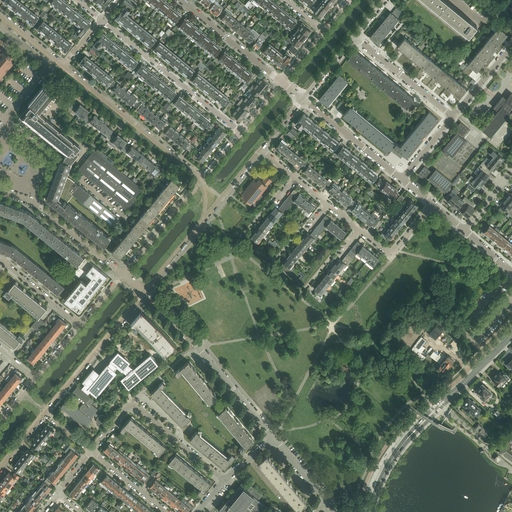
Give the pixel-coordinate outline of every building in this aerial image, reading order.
[(17,0),(13,0),(8,7),(11,9),(12,8),(14,10),(20,2),(17,0)] [(63,0),(60,0),(55,7),(59,10),(65,3),(64,1),(64,0),(63,0)] [(103,8),(109,0),(102,0),(98,6),(101,8),(103,8)] [(155,0),(152,4),(156,8),(163,0),(162,0),(155,0)] [(164,2),(163,0),(156,8),(161,12),(168,3),(165,0),(164,2)] [(264,0),(260,5),(265,8),(271,1),(270,0),(264,0)] [(333,4),(328,0),(322,0),(321,2),(328,8),(329,7),(330,8),(333,4)] [(469,21),(448,4),(443,0),(420,0),(464,35),(465,33),(468,35),(476,25),(470,20),(469,21)] [(272,2),(271,1),(265,8),(269,12),(276,3),(273,1),(272,2)] [(20,2),(14,10),(15,11),(15,12),(18,14),(24,6),(20,2)] [(213,13),(218,7),(220,5),(216,2),(210,10),(213,13)] [(328,8),(321,2),(317,7),(325,14),(328,11),(327,10),(328,8)] [(67,4),(65,3),(59,10),(63,14),(70,5),(67,3),(67,4)] [(168,3),(161,12),(165,16),(172,8),(170,7),(171,6),(168,3)] [(279,5),(276,3),(269,12),(273,15),(280,8),(278,6),(279,5)] [(70,5),(63,14),(68,17),(74,10),(72,8),(73,7),(70,5)] [(217,16),(223,8),(220,5),(218,7),(213,13),(217,16)] [(24,6),(18,14),(21,17),(22,16),(23,17),(29,10),(24,6)] [(325,14),(317,7),(313,12),(321,18),(322,16),(323,17),(325,14)] [(116,20),(119,23),(126,15),(129,11),(125,8),(116,19),(116,20)] [(173,9),(172,8),(165,16),(170,19),(177,10),(174,8),(173,9)] [(281,9),(280,8),(273,15),(277,19),(284,10),(281,8),(281,9)] [(396,8),(392,13),(397,18),(402,12),(396,8)] [(226,23),(231,16),(232,15),(225,9),(220,15),(222,17),(221,19),(223,20),(225,22),(226,23)] [(29,10),(23,17),(25,18),(24,19),(27,22),(34,14),(29,10)] [(75,11),(74,10),(68,17),(72,21),(79,12),(76,10),(75,11)] [(173,26),(181,15),(179,14),(180,13),(177,10),(170,19),(168,22),(173,26)] [(287,12),(284,10),(277,19),(282,22),(288,15),(286,13),(287,12)] [(79,12),(72,21),(76,24),(82,16),(81,15),(81,14),(79,12)] [(378,44),(395,24),(399,19),(397,18),(392,13),(391,12),(370,38),(373,40),(372,41),(375,44),(376,43),(378,44)] [(34,14),(27,22),(30,25),(31,24),(33,25),(39,18),(34,14)] [(126,15),(119,23),(122,25),(123,25),(124,26),(131,18),(126,15)] [(289,16),(288,15),(282,22),(286,26),(293,17),(290,15),(289,16)] [(84,18),(82,16),(76,24),(80,27),(87,19),(84,17),(84,18)] [(231,16),(226,23),(228,24),(227,24),(229,26),(230,26),(231,27),(236,20),(231,16)] [(296,19),(293,17),(286,26),(290,29),(296,21),(295,20),(296,19)] [(131,18),(124,26),(126,27),(125,28),(128,30),(135,21),(131,18)] [(87,19),(80,27),(76,32),(80,35),(91,23),(90,22),(87,19)] [(178,27),(183,30),(190,21),(187,19),(186,20),(185,19),(178,27)] [(236,31),(241,24),(236,20),(231,27),(232,28),(234,30),(236,31)] [(38,31),(42,34),(48,25),(43,21),(37,29),(39,30),(38,31)] [(135,21),(128,30),(131,32),(131,31),(133,33),(139,25),(135,21)] [(190,21),(183,30),(187,34),(194,26),(192,25),(193,24),(190,21)] [(240,35),(246,28),(243,26),(245,24),(243,22),(241,24),(236,31),(237,32),(239,34),(239,33),(240,35)] [(311,31),(305,27),(306,25),(302,23),(298,27),(299,28),(298,29),(306,36),(307,37),(307,36),(311,31)] [(48,25),(42,34),(45,36),(45,35),(47,37),(53,29),(48,25)] [(139,25),(133,33),(134,34),(134,35),(136,37),(143,28),(139,25)] [(195,27),(194,26),(187,34),(192,38),(199,29),(196,26),(195,27)] [(498,26),(488,39),(497,46),(507,34),(498,26)] [(143,28),(136,37),(139,39),(140,38),(141,40),(148,32),(143,28)] [(246,28),(240,35),(242,36),(244,38),(244,37),(245,38),(250,32),(246,28)] [(277,30),(274,28),(268,35),(272,38),(276,32),(277,30)] [(53,29),(47,37),(48,38),(48,39),(51,41),(58,33),(53,29)] [(199,29),(192,38),(197,41),(203,34),(201,32),(202,31),(199,29)] [(298,29),(294,34),(303,41),(307,37),(306,36),(298,29)] [(148,32),(141,40),(143,41),(142,42),(145,44),(152,36),(148,32)] [(250,32),(245,38),(247,40),(246,40),(248,42),(249,41),(250,42),(251,41),(253,43),(258,37),(255,35),(255,36),(250,32)] [(58,33),(51,41),(54,44),(55,43),(56,44),(62,37),(58,33)] [(99,48),(102,45),(109,36),(105,33),(103,34),(95,45),(99,48)] [(265,40),(264,39),(266,37),(262,33),(257,39),(258,39),(253,46),(257,49),(262,43),(263,43),(265,40)] [(289,37),(287,40),(291,43),(293,41),(299,46),(303,41),(294,34),(294,33),(290,38),(289,37)] [(204,35),(203,34),(197,41),(201,45),(208,36),(205,34),(204,35)] [(109,36),(102,45),(106,48),(112,41),(111,40),(111,39),(109,36)] [(152,36),(145,44),(148,46),(148,45),(150,47),(156,39),(152,36)] [(208,36),(201,45),(205,49),(212,41),(210,40),(211,39),(208,36)] [(62,37),(56,44),(58,46),(57,46),(60,49),(67,41),(62,37)] [(404,38),(399,44),(397,46),(397,47),(397,46),(410,56),(417,48),(404,37),(404,38)] [(0,79),(3,76),(3,75),(6,71),(7,71),(10,67),(11,66),(12,67),(13,65),(12,64),(13,63),(15,65),(18,61),(18,60),(16,59),(17,58),(17,56),(16,55),(14,55),(13,56),(12,55),(11,55),(8,52),(4,49),(3,48),(1,47),(1,46),(2,45),(5,42),(0,38),(0,79)] [(488,39),(478,51),(487,58),(497,46),(488,39)] [(67,41),(60,49),(63,52),(64,51),(66,52),(72,44),(67,41)] [(114,42),(112,41),(106,48),(110,52),(117,43),(114,41),(114,42)] [(213,42),(212,41),(205,49),(210,53),(217,44),(214,41),(213,42)] [(155,52),(157,54),(164,46),(160,42),(154,50),(155,51),(155,52)] [(120,46),(117,43),(110,52),(114,55),(121,48),(119,46),(120,46)] [(217,44),(210,53),(215,56),(221,48),(219,47),(220,46),(217,44)] [(264,54),(267,57),(274,48),(270,44),(263,52),(265,53),(264,54)] [(164,46),(157,54),(160,57),(161,56),(163,57),(169,49),(164,46)] [(122,49),(121,48),(114,55),(119,59),(126,50),(123,48),(122,49)] [(274,48),(267,57),(270,59),(271,58),(273,59),(279,52),(274,48)] [(429,58),(417,48),(410,56),(422,67),(429,58)] [(169,49),(163,57),(164,58),(163,59),(166,61),(173,53),(169,49)] [(128,52),(126,50),(119,59),(123,62),(129,55),(128,53),(128,52)] [(347,59),(359,69),(366,60),(354,50),(355,50),(354,50),(347,59)] [(218,59),(223,63),(230,54),(227,52),(226,53),(225,51),(218,59)] [(468,64),(474,69),(476,71),(477,71),(476,71),(487,58),(478,51),(468,64)] [(279,52),(273,59),(274,60),(273,62),(276,64),(283,55),(279,52)] [(283,55),(276,64),(281,68),(282,68),(291,57),(286,52),(283,55)] [(173,53),(166,61),(169,64),(170,63),(171,64),(177,56),(173,53)] [(230,54),(223,63),(227,67),(234,59),(232,58),(233,57),(230,54)] [(131,56),(129,55),(123,62),(127,66),(134,57),(131,55),(131,56)] [(80,65),(83,68),(90,60),(85,56),(79,63),(81,65),(80,65)] [(177,56),(171,64),(172,65),(172,66),(175,68),(182,60),(177,56)] [(137,59),(134,57),(127,66),(132,69),(138,62),(136,60),(137,59)] [(442,68),(429,58),(422,67),(434,77),(442,68)] [(235,60),(234,59),(227,67),(232,71),(239,62),(236,59),(235,60)] [(90,60),(83,68),(86,70),(87,70),(89,71),(95,63),(90,60)] [(182,60),(175,68),(177,70),(178,69),(179,71),(186,63),(182,60)] [(378,70),(366,60),(359,69),(371,78),(378,70)] [(239,62),(232,71),(236,74),(243,66),(241,65),(242,64),(239,62)] [(95,63),(89,71),(90,72),(90,73),(93,75),(99,67),(95,63)] [(186,63),(179,71),(181,72),(180,73),(183,75),(190,67),(186,63)] [(135,72),(140,76),(147,67),(144,65),(143,66),(142,65),(135,72)] [(244,67),(243,66),(236,74),(241,78),(248,69),(245,66),(244,67)] [(99,67),(93,75),(96,78),(96,77),(98,79),(104,71),(99,67)] [(150,70),(147,67),(140,76),(144,79),(150,72),(149,71),(150,70)] [(190,67),(183,75),(186,77),(187,76),(188,78),(194,70),(190,67)] [(454,78),(442,68),(434,77),(447,87),(454,78)] [(248,69),(241,78),(245,82),(252,74),(250,73),(251,71),(248,69)] [(390,79),(378,70),(371,78),(383,88),(390,79)] [(104,71),(98,79),(99,80),(99,81),(102,83),(109,75),(104,71)] [(152,73),(150,72),(144,79),(148,83),(155,74),(152,72),(152,73)] [(193,83),(196,85),(203,77),(198,73),(192,81),(194,82),(193,83)] [(158,77),(155,74),(148,83),(153,86),(159,79),(157,78),(158,77)] [(327,107),(344,86),(348,81),(340,74),(339,74),(340,75),(319,100),(319,99),(319,100),(327,107)] [(109,75),(102,83),(105,86),(106,85),(107,86),(109,85),(111,87),(115,82),(113,80),(114,79),(109,75)] [(203,77),(196,85),(198,88),(199,87),(201,88),(207,80),(203,77)] [(261,79),(258,83),(265,89),(269,85),(266,83),(267,82),(267,80),(265,78),(263,79),(262,80),(261,79)] [(466,88),(454,78),(447,87),(459,97),(466,88)] [(160,80),(159,79),(153,86),(157,90),(164,81),(161,79),(160,80)] [(402,89),(390,79),(383,88),(395,98),(402,89)] [(207,80),(201,88),(202,89),(201,90),(204,92),(211,84),(207,80)] [(167,84),(164,81),(157,90),(161,93),(167,86),(166,84),(167,84)] [(117,84),(115,82),(111,87),(113,89),(111,91),(116,95),(123,87),(118,83),(117,84)] [(265,89),(258,83),(255,86),(253,85),(250,88),(257,94),(259,92),(262,94),(265,89)] [(211,84),(204,92),(207,95),(208,94),(209,95),(215,87),(211,84)] [(46,119),(45,120),(44,119),(45,118),(39,113),(37,111),(39,112),(55,94),(45,85),(29,104),(30,105),(19,117),(29,126),(30,128),(31,127),(36,131),(37,130),(39,131),(37,133),(65,156),(64,157),(63,161),(68,163),(69,161),(72,162),(79,153),(77,152),(81,147),(74,142),(73,143),(72,142),(73,141),(60,131),(59,132),(58,131),(59,130),(46,119)] [(169,87),(167,86),(161,93),(165,97),(172,88),(170,86),(169,87)] [(121,99),(127,91),(123,87),(116,95),(121,99)] [(215,87),(209,95),(208,96),(211,98),(212,97),(213,98),(220,91),(215,87)] [(175,90),(172,88),(165,97),(170,100),(176,93),(174,91),(175,90)] [(257,94),(250,88),(247,91),(249,93),(247,96),(255,103),(258,98),(256,96),(257,94)] [(414,99),(402,89),(395,98),(406,107),(406,108),(407,107),(412,101),(414,99),(414,98),(414,99)] [(127,91),(121,99),(126,102),(132,95),(127,91)] [(220,91),(213,98),(215,99),(214,100),(217,103),(224,94),(220,91)] [(224,94),(217,103),(220,105),(221,104),(222,105),(223,104),(225,106),(231,99),(228,98),(224,94)] [(498,111),(482,130),(490,136),(510,113),(508,112),(511,107),(511,94),(507,99),(503,96),(500,99),(499,99),(498,101),(493,107),(498,111)] [(132,95),(126,102),(131,107),(133,105),(135,106),(139,102),(136,100),(137,99),(132,95)] [(174,103),(178,107),(185,98),(182,96),(181,97),(180,96),(174,103)] [(255,103),(247,96),(244,100),(242,98),(239,101),(247,107),(248,105),(251,107),(255,103)] [(188,101),(185,98),(178,107),(182,111),(189,103),(187,102),(188,101)] [(247,107),(239,101),(237,105),(239,106),(236,110),(244,116),(247,111),(245,109),(247,107)] [(337,107),(344,113),(349,108),(341,101),(337,107)] [(141,103),(139,102),(135,106),(137,108),(135,110),(141,115),(147,107),(142,103),(141,103)] [(190,104),(189,103),(182,111),(186,114),(193,105),(191,103),(190,104)] [(80,104),(78,107),(74,111),(79,115),(85,108),(80,104)] [(224,113),(231,105),(229,104),(222,112),(224,113)] [(196,108),(193,105),(186,114),(191,117),(197,110),(196,109),(196,108)] [(401,146),(396,143),(396,142),(395,144),(350,107),(351,106),(350,106),(349,108),(344,113),(343,115),(346,117),(388,152),(391,148),(396,152),(398,150),(403,155),(406,157),(406,156),(437,118),(438,119),(438,118),(429,111),(429,112),(401,146)] [(147,107),(141,115),(145,118),(152,111),(147,107)] [(90,112),(85,108),(79,115),(86,121),(89,117),(87,115),(90,112)] [(198,109),(197,110),(191,117),(195,121),(201,113),(200,112),(201,111),(198,109)] [(244,116),(236,110),(232,114),(233,115),(233,116),(233,118),(234,119),(236,119),(237,118),(240,120),(244,116)] [(152,111),(145,118),(150,122),(156,115),(152,111)] [(203,114),(201,113),(195,121),(199,124),(206,116),(203,114)] [(304,113),(304,114),(303,114),(301,117),(300,118),(298,120),(299,120),(295,124),(300,129),(303,126),(310,118),(309,118),(309,119),(308,118),(309,117),(307,116),(307,117),(306,116),(307,115),(304,113)] [(91,119),(89,117),(86,121),(93,127),(94,125),(99,119),(97,117),(95,115),(95,116),(94,115),(91,119)] [(156,115),(150,122),(155,126),(161,119),(156,115)] [(206,116),(199,124),(204,128),(205,126),(207,128),(211,123),(209,122),(210,120),(208,119),(209,118),(206,116)] [(168,125),(165,123),(166,122),(167,121),(162,117),(161,119),(155,126),(160,130),(161,128),(164,130),(168,125)] [(310,118),(303,126),(307,130),(313,122),(312,121),(312,120),(310,118)] [(99,120),(99,119),(94,125),(99,129),(104,123),(101,121),(102,121),(100,119),(99,120)] [(315,124),(313,122),(307,130),(311,133),(318,125),(316,123),(315,124)] [(461,122),(450,135),(452,137),(443,149),(445,151),(443,152),(447,155),(449,154),(452,157),(466,140),(462,137),(469,129),(461,122)] [(103,136),(110,127),(109,127),(106,125),(104,123),(99,129),(103,133),(101,135),(103,136)] [(170,127),(168,125),(164,130),(166,132),(164,134),(169,138),(176,130),(171,126),(170,127)] [(320,127),(318,125),(311,133),(315,137),(322,129),(320,128),(320,127)] [(110,134),(113,131),(111,129),(111,128),(110,127),(103,136),(108,141),(113,136),(110,134)] [(219,127),(215,132),(223,138),(227,133),(219,127)] [(323,130),(322,129),(315,137),(320,140),(327,132),(325,130),(323,130)] [(176,130),(169,138),(174,142),(181,134),(176,130)] [(223,138),(215,132),(211,137),(219,143),(223,138)] [(329,134),(327,132),(320,140),(324,144),(330,136),(329,135),(329,134)] [(181,134),(174,142),(179,146),(186,138),(181,134)] [(114,148),(116,146),(122,138),(118,135),(115,138),(113,136),(108,141),(107,142),(114,148)] [(332,137),(330,136),(324,144),(328,147),(335,139),(333,137),(332,137)] [(219,143),(211,137),(207,142),(215,148),(219,143)] [(127,142),(122,138),(116,146),(123,152),(127,147),(124,145),(127,142)] [(186,138),(179,146),(184,150),(185,148),(188,150),(192,145),(189,143),(190,142),(186,138)] [(340,146),(338,144),(339,143),(337,142),(337,140),(335,139),(328,147),(334,153),(340,146)] [(275,148),(280,152),(285,146),(287,143),(282,140),(280,142),(275,148)] [(215,148),(207,142),(203,146),(211,153),(215,148)] [(129,149),(127,147),(123,152),(126,154),(127,152),(131,155),(135,149),(135,148),(133,146),(132,146),(129,149)] [(211,153),(203,146),(199,151),(207,158),(211,153)] [(285,146),(280,152),(284,156),(290,149),(285,146)] [(341,158),(348,149),(346,147),(344,148),(343,146),(342,148),(340,146),(334,153),(341,158)] [(137,150),(135,149),(131,155),(136,160),(141,154),(139,152),(137,150)] [(290,149),(284,156),(289,160),(294,153),(290,149)] [(348,149),(341,158),(345,161),(351,153),(350,152),(350,151),(348,149)] [(143,190),(123,173),(112,165),(109,162),(101,156),(98,154),(94,150),(78,170),(127,209),(143,190)] [(403,155),(398,150),(396,152),(395,153),(401,158),(403,155)] [(492,157),(489,160),(497,167),(502,162),(500,161),(503,158),(492,150),(489,154),(492,157)] [(207,158),(199,151),(195,156),(203,162),(207,158)] [(294,153),(289,160),(294,163),(299,157),(294,153)] [(353,155),(351,153),(345,161),(349,165),(356,156),(354,154),(353,155)] [(142,154),(141,154),(136,160),(141,163),(146,157),(144,156),(144,155),(142,154)] [(358,158),(356,156),(349,165),(354,168),(360,160),(358,159),(358,158)] [(146,158),(146,157),(141,163),(146,167),(151,161),(148,160),(149,159),(147,158),(146,158)] [(299,157),(294,163),(299,167),(300,165),(303,167),(306,163),(304,161),(299,157)] [(71,187),(75,182),(72,180),(71,179),(66,177),(67,174),(70,164),(68,163),(63,161),(61,160),(58,168),(57,170),(56,173),(47,199),(53,203),(61,210),(67,203),(73,195),(72,194),(75,190),(71,187)] [(362,161),(360,160),(354,168),(358,172),(365,163),(363,161),(362,161)] [(497,167),(489,160),(487,164),(483,161),(480,165),(490,173),(492,171),(493,172),(497,167)] [(151,161),(146,167),(150,171),(155,165),(153,163),(151,161),(151,162),(151,161)] [(309,165),(306,163),(303,167),(305,169),(303,171),(308,175),(313,169),(309,165)] [(367,165),(365,163),(358,172),(362,175),(369,167),(367,166),(367,165)] [(156,166),(155,165),(150,171),(149,173),(156,178),(161,172),(159,170),(160,169),(158,167),(156,165),(156,166)] [(490,173),(480,165),(474,172),(477,175),(485,181),(489,177),(488,176),(490,173)] [(436,169),(432,173),(424,166),(418,174),(431,185),(433,183),(445,192),(446,190),(448,192),(451,188),(449,187),(452,183),(436,169)] [(370,168),(369,167),(362,175),(366,179),(373,170),(371,168),(370,168)] [(313,169),(308,175),(313,179),(318,173),(313,169)] [(378,177),(376,175),(377,174),(375,173),(375,171),(373,170),(366,179),(370,182),(369,183),(371,185),(374,182),(377,178),(378,177)] [(318,173),(313,179),(318,183),(323,177),(318,173)] [(243,192),(241,190),(239,193),(241,194),(241,195),(242,196),(241,197),(250,204),(252,201),(254,202),(256,200),(257,200),(256,199),(258,197),(259,197),(258,197),(260,194),(261,194),(263,191),(263,192),(263,191),(272,180),(267,175),(262,181),(259,179),(259,178),(258,179),(256,177),(252,182),(251,182),(249,185),(249,184),(249,185),(247,187),(246,187),(247,188),(245,190),(244,190),(245,190),(243,192)] [(481,186),(485,181),(477,175),(474,178),(471,175),(468,179),(478,188),(480,185),(481,186)] [(323,177),(318,183),(322,187),(324,185),(326,187),(330,182),(328,180),(327,181),(323,177)] [(379,179),(377,178),(374,182),(380,187),(379,189),(385,194),(392,185),(391,185),(391,184),(389,183),(387,181),(385,183),(384,182),(380,179),(379,179)] [(172,179),(167,185),(162,191),(170,197),(180,185),(172,179)] [(333,184),(330,182),(326,187),(329,189),(327,191),(332,195),(337,188),(332,185),(333,184)] [(120,219),(109,210),(79,185),(75,190),(72,194),(73,195),(113,227),(120,219)] [(392,186),(392,185),(385,194),(391,199),(392,197),(394,199),(398,194),(396,193),(396,192),(396,193),(395,192),(397,189),(394,188),(394,187),(393,186),(392,186)] [(451,206),(459,197),(455,194),(458,191),(454,187),(445,198),(448,200),(447,201),(449,202),(449,203),(451,206)] [(337,188),(332,195),(337,198),(342,192),(337,188)] [(162,191),(157,197),(152,203),(160,210),(170,197),(162,191)] [(342,192),(337,198),(341,202),(347,196),(342,192)] [(299,194),(296,197),(294,200),(299,204),(304,198),(299,194)] [(347,196),(341,202),(346,206),(348,204),(350,206),(354,202),(352,200),(351,200),(347,196)] [(460,210),(469,199),(465,196),(462,200),(459,197),(451,206),(454,208),(455,207),(457,209),(458,208),(460,210)] [(304,198),(299,204),(304,209),(309,202),(307,201),(308,200),(307,199),(306,200),(304,198)] [(511,209),(511,208),(511,206),(511,203),(506,198),(502,203),(503,204),(500,207),(502,208),(505,210),(511,215),(511,213),(511,209)] [(473,203),(469,199),(460,210),(463,212),(462,213),(464,215),(463,215),(467,218),(471,214),(470,213),(474,209),(470,206),(473,203)] [(15,206),(1,201),(0,204),(0,214),(10,218),(15,206)] [(411,201),(407,206),(413,211),(414,210),(413,210),(415,209),(418,206),(417,205),(416,205),(411,201),(412,201),(411,201)] [(309,202),(304,209),(307,211),(304,214),(308,217),(312,212),(311,211),(315,206),(314,206),(315,205),(312,203),(311,204),(309,202),(310,202),(309,202)] [(356,214),(362,207),(363,206),(358,202),(357,204),(354,202),(350,206),(353,208),(351,210),(356,214)] [(78,212),(67,203),(61,210),(72,219),(78,212)] [(152,203),(147,209),(141,216),(149,222),(160,210),(152,203)] [(282,205),(278,209),(282,212),(283,213),(287,209),(282,205)] [(29,212),(15,206),(10,218),(22,223),(29,212)] [(413,211),(407,206),(404,210),(410,215),(411,214),(413,211)] [(276,207),(272,212),(278,217),(282,212),(278,209),(276,207),(275,207),(276,207)] [(361,218),(366,211),(362,207),(356,214),(361,218)] [(410,215),(404,210),(400,215),(406,220),(407,218),(410,215)] [(365,222),(370,215),(371,215),(366,211),(361,218),(365,222)] [(40,221),(29,212),(22,223),(32,231),(40,221)] [(89,220),(78,212),(72,219),(83,228),(89,220)] [(272,212),(268,217),(274,222),(278,217),(272,212),(271,212),(272,212)] [(406,220),(400,215),(398,214),(394,218),(396,220),(402,225),(402,224),(403,223),(406,220)] [(370,215),(365,222),(370,226),(371,225),(371,224),(374,226),(378,221),(375,219),(370,215)] [(141,216),(137,222),(134,224),(132,227),(140,234),(142,231),(149,222),(141,216)] [(267,217),(264,222),(270,227),(274,222),(268,217),(267,217)] [(331,219),(331,220),(328,223),(326,225),(326,226),(331,230),(336,224),(331,220),(331,219)] [(100,229),(89,220),(83,228),(93,237),(100,229)] [(402,225),(396,220),(392,224),(398,229),(399,228),(402,225)] [(51,230),(40,221),(32,231),(43,240),(51,230)] [(263,222),(259,227),(266,232),(270,227),(264,222),(263,222)] [(336,224),(331,230),(336,234),(341,228),(336,224)] [(398,229),(392,224),(388,229),(394,234),(395,233),(396,233),(398,229)] [(488,237),(494,229),(489,225),(488,227),(485,231),(483,233),(488,237)] [(132,227),(127,234),(122,240),(130,246),(140,234),(132,227)] [(259,227),(257,231),(255,232),(262,237),(266,232),(259,227)] [(341,228),(336,234),(341,239),(340,239),(341,239),(346,232),(341,228)] [(394,234),(388,229),(386,228),(380,235),(385,239),(387,237),(389,239),(390,239),(391,239),(390,238),(391,237),(392,237),(394,234)] [(110,238),(100,229),(93,237),(104,246),(110,238)] [(494,229),(488,237),(492,240),(499,233),(494,229)] [(62,239),(51,230),(43,240),(54,248),(62,239)] [(314,231),(310,235),(314,238),(315,239),(319,235),(314,231)] [(251,238),(249,240),(256,247),(259,243),(258,242),(262,237),(255,232),(251,237),(251,238)] [(303,238),(304,238),(310,243),(314,238),(310,235),(307,232),(307,233),(308,233),(304,238),(303,237),(303,238)] [(499,233),(492,240),(497,244),(503,236),(499,233)] [(503,236),(497,244),(501,248),(508,240),(503,236)] [(299,243),(306,248),(310,243),(304,238),(303,238),(300,243),(299,243)] [(73,248),(62,239),(54,248),(65,257),(73,248)] [(122,240),(117,246),(112,252),(120,259),(130,246),(122,240)] [(511,243),(508,240),(501,248),(506,252),(511,244),(511,243)] [(295,248),(302,253),(306,248),(299,243),(297,246),(295,248)] [(16,247),(8,244),(4,253),(10,255),(11,256),(16,260),(22,252),(16,247)] [(368,250),(363,246),(363,245),(362,246),(360,249),(358,251),(357,252),(356,254),(361,258),(362,256),(368,250)] [(84,256),(73,248),(65,257),(76,266),(84,256)] [(295,248),(291,253),(298,258),(302,253),(295,248)] [(368,249),(368,250),(362,256),(368,261),(373,254),(369,251),(368,250),(368,249)] [(32,260),(22,252),(16,260),(26,268),(32,260)] [(287,258),(293,263),(298,258),(291,253),(287,258)] [(378,258),(373,254),(368,261),(372,264),(372,265),(373,265),(375,266),(380,260),(378,259),(378,258)] [(345,256),(343,259),(342,261),(346,264),(347,265),(351,261),(345,256)] [(81,280),(65,301),(78,311),(81,307),(88,299),(98,287),(98,286),(100,288),(102,286),(100,285),(100,284),(107,276),(85,258),(78,266),(92,277),(86,284),(81,280)] [(287,271),(289,269),(290,269),(290,268),(289,268),(293,263),(287,258),(283,263),(282,263),(283,263),(281,266),(284,268),(287,271)] [(335,264),(342,269),(346,264),(342,261),(340,259),(339,258),(339,259),(335,264),(335,263),(335,264)] [(43,269),(32,260),(26,268),(37,277),(43,269)] [(331,269),(337,274),(342,269),(335,264),(331,269),(331,268),(331,269)] [(54,278),(43,269),(37,277),(47,285),(54,278)] [(327,274),(333,279),(337,274),(331,269),(327,274),(327,273),(327,274)] [(336,281),(327,274),(323,279),(323,278),(322,279),(323,279),(329,284),(332,286),(336,281)] [(64,286),(54,278),(47,285),(58,294),(64,286)] [(318,284),(319,284),(325,289),(329,284),(323,279),(319,284),(318,284)] [(4,293),(5,294),(9,297),(12,294),(40,316),(47,308),(15,282),(8,290),(7,289),(4,293)] [(316,291),(315,293),(320,298),(322,295),(321,294),(325,289),(319,284),(315,289),(314,289),(316,291)] [(154,323),(149,318),(142,311),(141,312),(131,323),(134,326),(135,324),(136,326),(134,328),(135,330),(138,327),(150,340),(154,344),(160,351),(165,356),(176,347),(171,341),(166,335),(160,329),(154,323)] [(67,324),(60,318),(56,323),(63,329),(67,324)] [(0,323),(0,337),(11,347),(12,346),(14,348),(15,347),(19,342),(21,340),(22,341),(25,337),(24,336),(19,333),(18,335),(17,336),(16,337),(9,331),(0,323)] [(63,329),(56,323),(52,328),(59,333),(63,329)] [(437,324),(428,335),(435,340),(444,329),(437,324)] [(59,333),(52,328),(49,332),(55,338),(59,333)] [(55,338),(49,332),(45,337),(52,342),(55,338)] [(52,342),(45,337),(42,341),(48,346),(52,342)] [(417,351),(426,340),(422,337),(414,347),(410,352),(422,362),(426,358),(417,351)] [(48,346),(42,341),(38,345),(45,351),(48,346)] [(45,351),(38,345),(35,350),(41,355),(45,351)] [(41,355),(35,350),(31,354),(37,360),(41,355)] [(439,363),(445,356),(444,354),(443,355),(440,353),(439,354),(435,351),(431,356),(439,363)] [(93,368),(82,382),(85,384),(81,388),(88,393),(91,391),(96,395),(115,372),(114,370),(118,366),(127,374),(122,379),(128,387),(157,363),(150,355),(134,369),(128,364),(129,362),(117,353),(111,360),(111,361),(110,362),(108,361),(107,362),(108,364),(107,365),(100,374),(93,368)] [(37,360),(31,354),(27,358),(34,364),(37,360)] [(448,356),(443,363),(448,367),(449,366),(449,367),(450,367),(451,365),(451,364),(454,361),(448,356)] [(189,361),(188,362),(188,361),(176,372),(178,375),(183,371),(209,402),(217,396),(218,395),(189,361)] [(448,367),(443,363),(437,369),(443,374),(446,370),(446,371),(447,370),(448,369),(448,368),(448,367)] [(498,372),(493,377),(496,380),(495,381),(499,385),(502,387),(504,384),(503,383),(506,380),(507,379),(510,382),(511,379),(511,378),(503,370),(501,373),(499,371),(498,372)] [(16,373),(12,377),(19,383),(22,378),(16,373)] [(19,383),(12,377),(8,382),(15,388),(19,383)] [(15,388),(8,382),(5,386),(11,392),(15,388)] [(161,389),(162,388),(165,384),(163,382),(151,393),(150,394),(182,426),(183,425),(191,418),(188,415),(187,415),(161,389)] [(491,392),(482,385),(477,390),(481,394),(480,395),(484,399),(487,396),(488,396),(491,396),(491,393),(490,392),(491,392)] [(11,392),(5,386),(1,391),(8,396),(11,392)] [(91,397),(78,387),(77,387),(72,394),(84,404),(79,410),(67,400),(61,407),(86,427),(92,420),(90,418),(93,414),(97,418),(97,421),(98,423),(100,425),(103,425),(105,424),(107,422),(108,419),(107,417),(104,415),(102,414),(99,416),(95,412),(97,409),(94,407),(94,406),(92,404),(94,401),(90,398),(91,397)] [(480,409),(474,403),(468,398),(462,404),(466,408),(465,409),(469,413),(470,411),(474,415),(474,414),(477,417),(480,414),(477,411),(480,409)] [(218,412),(218,413),(245,444),(240,448),(242,451),(255,441),(225,406),(218,412)] [(498,418),(503,414),(498,409),(493,414),(498,418)] [(132,416),(131,417),(121,429),(124,432),(128,427),(156,451),(156,452),(159,454),(166,446),(167,445),(132,416)] [(483,437),(487,432),(478,423),(475,427),(479,432),(483,437)] [(47,425),(43,430),(50,436),(54,431),(47,425)] [(43,430),(39,435),(46,441),(50,436),(43,430)] [(197,431),(192,436),(190,439),(190,440),(189,441),(224,469),(225,468),(235,456),(232,454),(228,458),(199,435),(200,434),(197,431)] [(39,435),(35,439),(43,445),(46,441),(39,435)] [(39,450),(43,445),(35,439),(32,444),(39,450)] [(503,449),(500,451),(511,460),(511,440),(510,439),(506,444),(511,448),(510,450),(505,446),(503,449)] [(104,450),(108,454),(113,447),(109,444),(104,450)] [(73,446),(67,454),(74,460),(78,455),(75,452),(77,450),(73,446)] [(114,446),(113,447),(108,454),(112,457),(118,451),(119,450),(114,446)] [(28,449),(24,453),(31,459),(35,454),(28,449)] [(117,461),(122,455),(123,454),(119,450),(118,451),(112,457),(117,461)] [(24,453),(20,458),(27,464),(31,459),(24,453)] [(177,453),(176,454),(175,454),(169,462),(172,465),(173,464),(202,488),(198,492),(200,495),(211,482),(210,482),(211,481),(177,453)] [(74,460),(67,454),(63,458),(70,464),(74,460)] [(122,455),(117,461),(122,465),(127,459),(122,455)] [(266,455),(258,462),(267,473),(275,465),(272,461),(271,459),(270,459),(266,455)] [(20,458),(16,463),(23,468),(27,464),(20,458)] [(70,464),(63,458),(59,463),(67,469),(70,464)] [(127,459),(122,465),(126,468),(131,462),(127,459)] [(131,462),(126,468),(130,472),(135,466),(131,462)] [(20,473),(23,468),(16,463),(13,467),(20,473)] [(67,469),(59,463),(55,467),(63,473),(67,469)] [(92,466),(89,469),(95,474),(96,475),(98,473),(97,472),(100,468),(93,463),(91,466),(92,466)] [(275,465),(267,473),(276,483),(280,480),(284,476),(281,472),(280,470),(279,470),(275,465)] [(135,466),(130,472),(135,475),(140,469),(135,466)] [(63,473),(55,467),(52,472),(59,478),(63,473)] [(87,471),(86,474),(92,478),(95,474),(89,469),(89,468),(87,471)] [(139,479),(144,473),(145,472),(141,468),(140,469),(135,475),(139,479)] [(144,483),(149,477),(150,475),(146,471),(145,472),(144,473),(139,479),(144,483)] [(5,476),(5,477),(14,484),(19,477),(15,473),(13,475),(9,472),(7,474),(5,476)] [(59,478),(52,472),(46,479),(51,483),(52,481),(55,483),(59,478)] [(84,476),(82,478),(88,483),(92,478),(86,474),(85,473),(83,476),(84,476)] [(114,480),(106,474),(102,480),(101,481),(109,487),(114,480)] [(284,476),(280,480),(276,483),(285,494),(289,491),(293,487),(290,483),(290,482),(289,480),(288,481),(284,476)] [(3,479),(1,481),(10,488),(14,484),(5,477),(4,477),(3,479)] [(84,488),(88,483),(82,478),(81,478),(79,480),(80,481),(78,483),(84,488)] [(51,483),(46,479),(40,486),(48,492),(52,487),(49,485),(51,483)] [(149,487),(154,491),(154,490),(160,483),(156,479),(149,487)] [(122,487),(114,480),(109,487),(117,494),(117,493),(122,487)] [(0,487),(1,489),(0,490),(0,491),(4,495),(10,488),(1,481),(1,482),(0,482),(0,487)] [(76,485),(74,487),(80,492),(84,488),(78,483),(78,482),(75,485),(76,485)] [(160,483),(154,490),(155,492),(156,493),(158,494),(164,487),(160,483)] [(48,492),(40,486),(36,491),(44,497),(48,492)] [(226,502),(222,506),(219,510),(220,511),(256,511),(262,505),(257,501),(262,495),(251,486),(247,491),(244,488),(243,489),(240,486),(226,502)] [(80,492),(74,487),(72,490),(70,493),(76,498),(80,492)] [(130,493),(122,487),(117,493),(125,500),(130,493)] [(164,487),(158,494),(160,496),(161,496),(163,497),(169,490),(164,487)] [(293,487),(289,491),(285,494),(294,505),(302,498),(299,493),(298,491),(297,492),(293,487)] [(169,490),(163,497),(164,499),(164,500),(166,501),(173,493),(169,490)] [(44,497),(36,491),(33,495),(40,501),(44,497)] [(130,493),(125,500),(123,502),(127,505),(129,503),(132,506),(137,500),(130,493)] [(173,493),(166,501),(169,503),(170,503),(171,504),(177,497),(173,493)] [(40,501),(33,495),(29,500),(36,506),(40,501)] [(177,497),(171,504),(172,505),(173,506),(175,508),(181,500),(177,497)] [(98,503),(92,498),(86,506),(93,511),(99,505),(97,504),(98,503)] [(302,498),(294,505),(295,506),(298,510),(299,511),(303,506),(307,503),(302,498)] [(36,506),(29,500),(25,505),(32,511),(36,506)] [(145,506),(137,500),(132,506),(136,509),(135,511),(136,511),(139,511),(140,511),(145,506)] [(181,500),(175,508),(177,510),(178,510),(180,511),(186,504),(181,500)]
